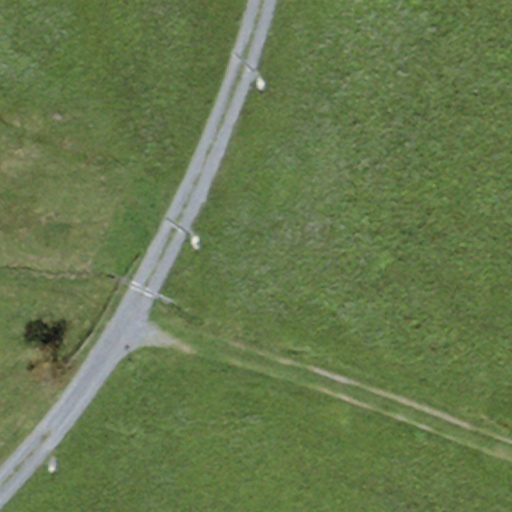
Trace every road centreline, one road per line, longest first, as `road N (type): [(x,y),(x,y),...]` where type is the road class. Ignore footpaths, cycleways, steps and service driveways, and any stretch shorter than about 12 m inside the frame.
road 1 (track): [(119,327),(320,382),(511,453)]
road 2 (track): [(119,327),(188,190),(255,0)]
road 3 (track): [(0,483),(63,414),(119,327)]
